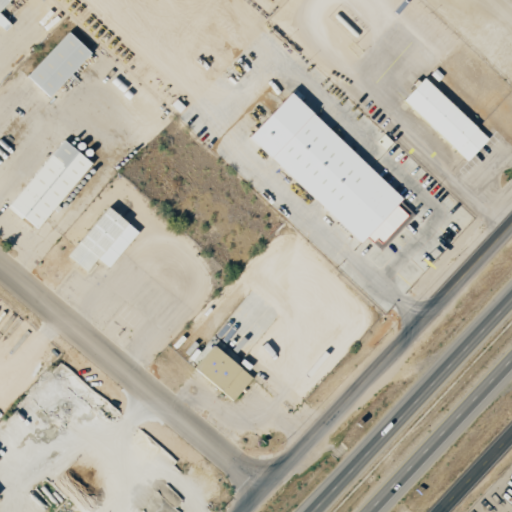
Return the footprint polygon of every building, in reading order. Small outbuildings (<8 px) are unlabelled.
[(24,76),(47,98),(89,53),(66,32),(24,76)] [(465,162),(486,139),(422,78),(400,100),(465,162)] [(400,199),(288,93),(246,137),(358,243),(365,236),(372,244),(375,241),(379,244),(406,216),(394,205),(400,199)] [(89,162),(60,140),(7,207),(36,230),(89,162)] [(65,257),(85,272),(95,259),(107,268),(136,232),(105,207),(65,257)] [(232,401),(250,377),(210,346),(192,370),(232,401)]
